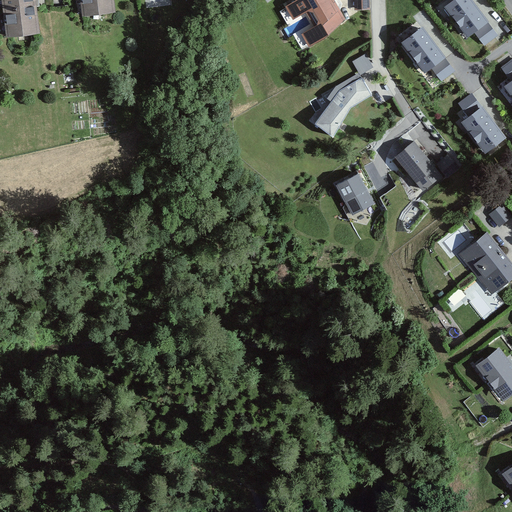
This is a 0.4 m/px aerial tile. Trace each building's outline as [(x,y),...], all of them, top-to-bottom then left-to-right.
[(35,0),(1,0),(6,38),(39,35),(35,0)] [(113,0),(79,0),(81,16),(115,13),(113,0)] [(293,20),(307,12),(315,26),(302,33),(310,48),(329,37),(346,19),(335,0),(296,0),(286,6),(293,20)] [(370,0),(354,0),(355,10),(371,10),(370,0)] [(490,27),(470,0),(462,0),(446,12),(469,43),(490,27)] [(448,62),(425,31),(404,47),(427,77),(448,62)] [(511,59),(502,63),(506,72),(511,70),(511,59)] [(371,96),(361,79),(339,91),(314,123),(333,137),(351,108),(371,96)] [(458,101),(464,110),(479,101),(474,92),(458,101)] [(470,119),(484,105),(479,100),(465,113),(470,119)] [(508,143),(485,112),(464,128),(487,159),(508,143)] [(413,140),(395,155),(424,191),(443,175),(413,140)] [(448,155),(437,164),(448,178),(459,169),(448,155)] [(373,203),(358,176),(338,186),(353,214),(373,203)] [(511,216),(502,204),(489,214),(500,228),(511,218),(511,216)] [(511,263),(486,231),(458,254),(490,295),(511,277),(511,263)] [(511,395),(511,361),(503,349),(482,365),(507,399),(511,395)]
